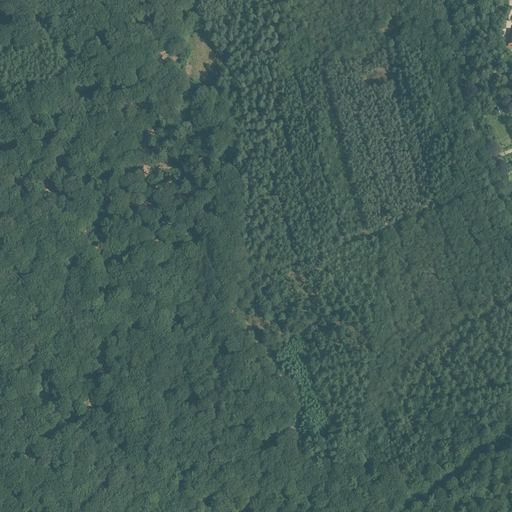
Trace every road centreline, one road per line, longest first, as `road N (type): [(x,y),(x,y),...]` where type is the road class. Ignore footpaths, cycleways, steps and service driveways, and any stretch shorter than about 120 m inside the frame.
road 1 (track): [(0,372),(492,187)]
road 2 (track): [(281,0),(269,272)]
road 3 (tertiary): [(511,200),(471,117),(444,0)]
road 4 (tertiary): [(409,511),(511,423)]
